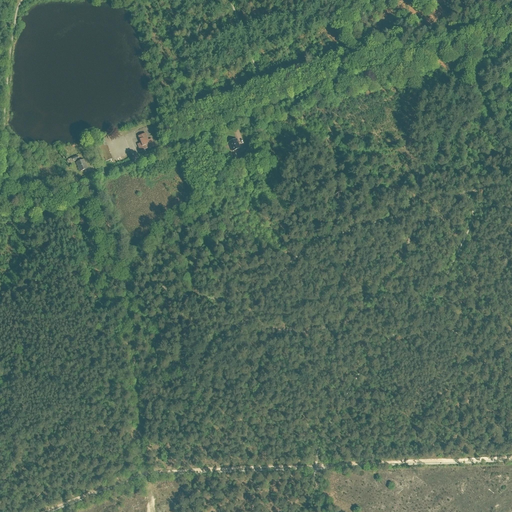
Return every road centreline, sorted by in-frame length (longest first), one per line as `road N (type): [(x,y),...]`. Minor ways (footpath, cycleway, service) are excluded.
road 1 (unclassified): [(511,8),(87,180)]
road 2 (track): [(315,466),(511,457)]
road 3 (track): [(144,472),(315,466)]
road 4 (track): [(132,341),(126,277),(92,191)]
